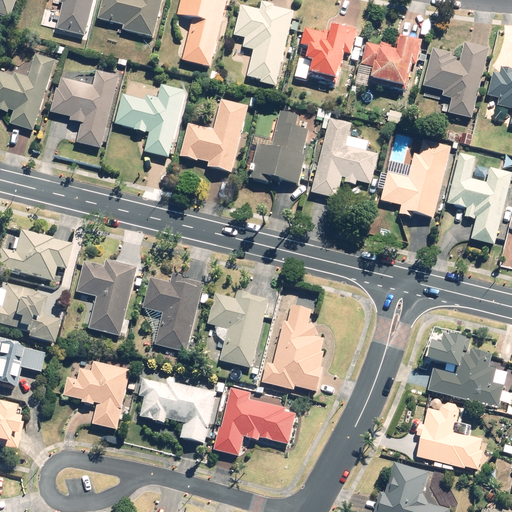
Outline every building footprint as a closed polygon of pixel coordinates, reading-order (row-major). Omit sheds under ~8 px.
[(0,0),(0,17),(10,21),(17,0),(0,0)] [(63,0),(63,4),(65,4),(59,31),(87,38),(96,0),(63,0)] [(104,0),(99,22),(124,27),(123,32),(156,39),(165,0),(104,0)] [(229,0),(183,0),(180,16),(194,20),(185,61),(213,68),(229,0)] [(257,51),(250,77),(264,81),(263,84),(277,88),(296,13),(264,5),(262,12),(244,7),(236,37),(248,40),(246,48),(257,51)] [(305,49),(310,50),(307,64),(300,63),(296,82),(309,84),(310,80),(324,83),(325,80),(342,84),(348,57),(354,58),(359,33),(335,28),(333,39),(308,34),(305,49)] [(394,51),(394,47),(384,44),(383,48),(369,45),(364,65),(375,68),(372,80),(410,89),(421,45),(402,40),(399,52),(394,51)] [(466,45),(462,60),(455,58),(456,54),(435,49),(423,95),(443,100),(453,115),(473,119),(490,51),(466,45)] [(37,57),(31,79),(17,75),(15,79),(0,74),(0,112),(9,115),(10,111),(16,112),(12,126),(36,133),(57,62),(37,57)] [(511,71),(502,69),(501,74),(495,72),(489,98),(501,101),(500,106),(511,109),(511,71)] [(103,150),(119,76),(98,71),(95,87),(61,80),(54,114),(73,118),(72,123),(83,125),(79,145),(103,150)] [(162,87),(158,102),(148,100),(147,102),(124,96),(116,126),(137,131),(137,132),(148,135),(148,133),(153,134),(148,154),(170,160),(187,93),(162,87)] [(234,174),(250,107),(223,101),(216,131),(191,125),(183,158),(210,164),(209,168),(234,174)] [(300,117),(283,112),(273,149),(259,145),(250,179),(274,185),(276,181),(301,187),(309,158),(305,157),(312,132),(297,128),(300,117)] [(370,143),(351,138),(354,125),(331,119),(314,194),(340,200),(345,178),(348,179),(347,184),(358,186),(359,182),(373,185),(380,156),(368,153),(370,143)] [(437,219),(453,148),(420,141),(411,178),(388,173),(381,202),(403,207),(400,217),(415,220),(416,214),(437,219)] [(449,205),(468,210),(466,218),(478,221),(473,241),(496,246),(511,181),(511,174),(492,170),(488,185),(473,181),(479,158),(462,154),(449,205)] [(15,252),(3,249),(0,258),(0,268),(54,282),(57,270),(66,272),(74,244),(21,230),(15,252)] [(122,337),(139,269),(106,261),(105,267),(85,263),(78,293),(99,299),(91,329),(122,337)] [(188,355),(206,285),(186,280),(187,277),(174,274),(172,284),(153,279),(145,309),(166,314),(157,347),(188,355)] [(49,297),(8,287),(7,292),(0,290),(0,323),(31,332),(29,337),(57,345),(63,321),(44,316),(49,297)] [(254,372),(271,302),(251,297),(252,295),(240,292),(237,301),(231,300),(229,309),(213,305),(208,326),(230,331),(221,364),(254,372)] [(267,371),(264,385),(297,392),(298,388),(320,393),(325,369),(322,368),(325,355),(321,354),(324,340),(318,339),(320,327),(310,325),(314,310),(290,305),(289,312),(277,309),(274,321),(286,324),(276,373),(267,371)] [(41,375),(46,354),(2,344),(0,351),(0,383),(17,388),(21,370),(41,375)] [(462,353),(457,374),(438,369),(432,392),(501,409),(506,387),(504,387),(507,373),(490,369),(494,355),(472,349),(470,355),(462,353)] [(68,379),(63,401),(69,403),(70,399),(97,406),(92,424),(119,431),(134,373),(95,363),(92,373),(82,370),(79,382),(68,379)] [(208,445),(220,394),(169,382),(168,386),(144,381),(140,396),(148,398),(143,421),(168,427),(170,421),(187,425),(184,440),(208,445)] [(292,445),(300,414),(251,402),(253,393),(232,388),(216,452),(241,459),(246,438),(261,442),(262,438),(292,445)] [(18,436),(22,419),(16,417),(19,407),(0,402),(0,442),(10,444),(12,435),(18,436)] [(454,466),(466,469),(467,466),(480,469),(484,451),(482,451),(484,440),(456,433),(462,409),(443,405),(442,412),(429,409),(419,456),(438,460),(438,463),(445,464),(444,468),(453,471),(454,466)] [(382,493),(375,511),(451,511),(452,511),(431,505),(426,494),(432,473),(396,463),(387,494),(382,493)]
